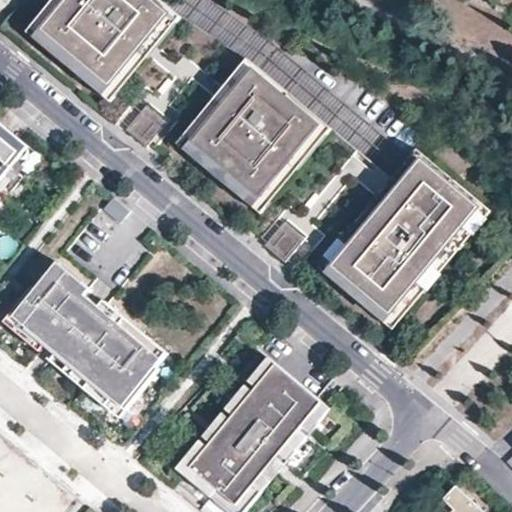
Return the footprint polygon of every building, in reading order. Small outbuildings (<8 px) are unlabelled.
[(172,15),(153,0),(70,0),(45,31),(112,87),(172,15)] [(262,199),(322,128),(255,72),(195,143),(262,199)] [(152,142),(169,123),(148,106),(142,113),(128,130),(148,147),(152,142)] [(8,131),(0,124),(0,205),(40,158),(18,140),(8,131)] [(393,315),(482,208),(424,160),(336,267),(393,315)] [(120,221),(129,211),(113,198),(104,208),(120,221)] [(305,240),(308,237),(288,220),(268,243),(267,245),(288,262),(305,240)] [(87,296),(92,290),(59,263),(37,290),(34,288),(5,322),(41,352),(47,344),(56,351),(57,352),(127,411),(161,370),(158,367),(169,354),(105,301),(100,308),(87,296)] [(56,351),(50,359),(121,418),(127,411),(57,352),(56,351)] [(255,486),(324,403),(316,397),(270,359),(258,373),(255,393),(192,468),(219,490),(213,498),(229,511),(246,511),(263,492),(255,486)] [(192,468),(255,393),(258,373),(178,469),(213,498),(219,490),(192,468)] [(255,486),(263,492),(331,409),(324,403),(255,486)] [(489,511),(458,482),(432,510),(434,511),(489,511)]
